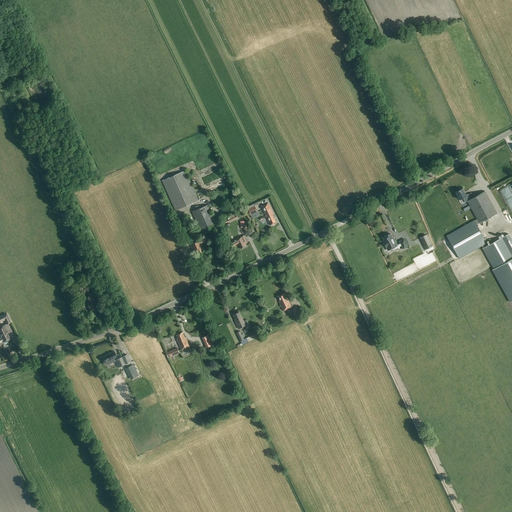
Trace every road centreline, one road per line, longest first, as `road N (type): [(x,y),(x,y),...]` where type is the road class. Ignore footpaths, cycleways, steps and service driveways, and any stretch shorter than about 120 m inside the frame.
road 1 (unclassified): [(0,368),(125,325),(326,230)]
road 2 (track): [(347,273),(460,511)]
road 3 (unclassified): [(326,230),(511,131)]
